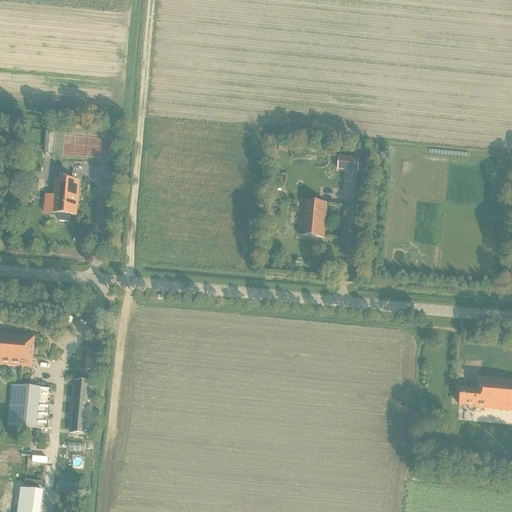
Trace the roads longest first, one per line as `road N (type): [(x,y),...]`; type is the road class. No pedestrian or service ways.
road 1 (tertiary): [(511,316),(0,270)]
road 2 (unknown): [(128,282),(59,369),(51,488)]
